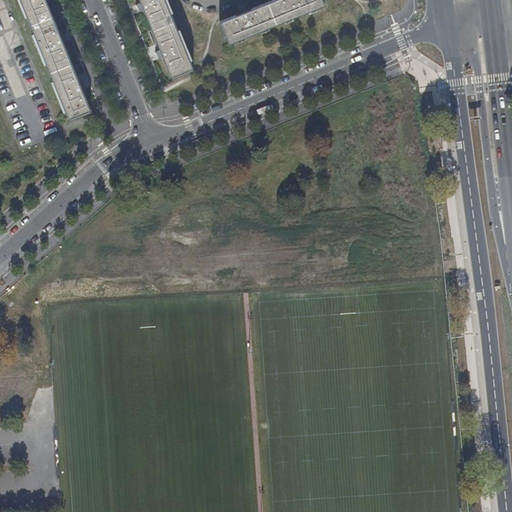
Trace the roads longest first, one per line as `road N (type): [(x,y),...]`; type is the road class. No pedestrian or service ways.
road 1 (primary): [(444,26),(504,511)]
road 2 (tertiary): [(151,145),(444,26)]
road 3 (tertiary): [(0,256),(94,173),(151,145)]
road 4 (primary): [(511,196),(491,16)]
road 5 (residential): [(90,0),(151,145)]
